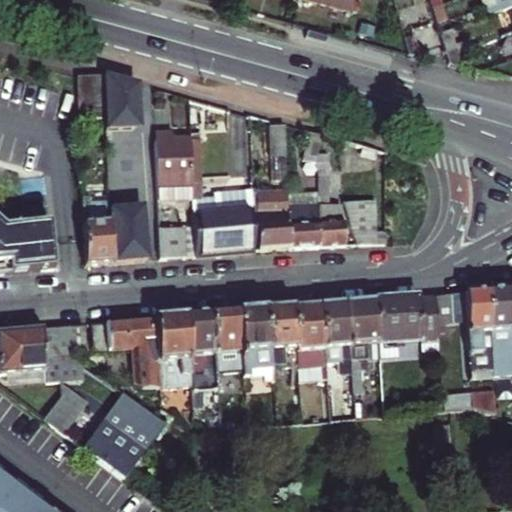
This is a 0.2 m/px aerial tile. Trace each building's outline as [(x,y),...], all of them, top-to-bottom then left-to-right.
[(290,0),(348,16),(352,0),(290,0)] [(439,36),(432,11),(429,0),(393,12),(407,57),(417,60),(427,62),(445,56),(439,36)] [(432,11),(441,7),(438,0),(428,0),(429,0),(432,11)] [(511,0),(478,0),(486,18),(511,8),(511,0)] [(375,29),(360,25),(357,36),(372,40),(375,29)] [(449,67),(461,69),(451,32),(439,36),(445,56),(449,67)] [(511,34),(502,38),(507,49),(511,47),(511,34)] [(78,121),(105,119),(103,78),(76,79),(78,121)] [(134,88),(131,85),(103,78),(105,119),(105,132),(132,131),(138,125),(137,91),(134,88)] [(283,128),(266,129),(270,183),(286,182),(283,128)] [(157,190),(191,189),(189,160),(189,149),(188,141),(171,142),(171,132),(153,133),(154,147),(155,190),(157,190)] [(320,138),(306,134),(300,163),(314,167),(315,164),(320,138)] [(189,149),(189,160),(198,160),(200,160),(200,149),(189,149)] [(315,177),(327,176),(329,176),(327,163),(315,164),(314,167),(315,177)] [(331,250),(343,249),(342,224),(339,223),(339,207),(328,207),(327,176),(315,177),(315,193),(318,250),(331,250)] [(155,190),(156,204),(191,204),(191,189),(157,190),(155,190)] [(286,196),(286,192),(271,192),(271,189),(262,189),(262,192),(255,193),(258,255),(274,254),(289,252),(286,196)] [(286,196),(289,252),(304,251),(318,250),(315,193),(286,196)] [(192,229),(193,259),(224,256),(254,254),(251,196),(231,198),(231,208),(191,212),(192,229)] [(108,197),(81,200),(84,244),(85,267),(98,266),(111,265),(109,212),(108,197)] [(129,264),(146,263),(144,211),(109,212),(111,265),(129,264)] [(51,245),(49,225),(3,230),(0,227),(0,277),(54,271),(51,245)] [(192,229),(157,231),(159,262),(193,259),(192,229)] [(489,335),(493,378),(511,376),(511,329),(509,293),(486,295),(489,335)] [(486,295),(433,299),(436,327),(465,325),(470,383),(493,381),(493,378),(489,335),(486,295)] [(436,327),(433,299),(374,304),(377,346),(437,342),(436,327)] [(374,304),(345,306),(352,385),(355,423),(364,422),(362,395),(359,395),(357,364),(379,362),(377,346),(374,304)] [(339,386),(352,385),(345,306),(320,308),(327,373),(338,372),(339,386)] [(327,373),(320,308),(292,311),(298,368),(300,391),(328,389),(327,373)] [(298,368),(292,311),(264,313),(270,371),(298,368)] [(272,392),(270,371),(264,313),(238,315),(243,374),(244,386),(267,385),(267,392),(272,392)] [(211,317),(216,376),(230,375),(243,374),(238,315),(211,317)] [(216,376),(211,317),(185,320),(191,389),(193,408),(203,408),(202,395),(218,393),(217,384),(216,376)] [(160,391),(191,389),(185,320),(154,322),(160,391)] [(160,391),(154,322),(89,328),(91,355),(128,352),(131,387),(133,387),(140,393),(160,391)] [(86,356),(83,328),(70,329),(72,357),(86,356)] [(81,366),(69,357),(72,357),(70,329),(57,330),(60,358),(62,382),(83,381),(81,366)] [(44,359),(60,358),(57,330),(42,331),(44,359)] [(44,359),(42,331),(0,334),(0,375),(45,372),(44,359)] [(46,384),(62,382),(60,358),(44,359),(45,372),(46,381),(46,384)] [(0,384),(46,381),(45,372),(0,375),(0,384)] [(230,375),(216,376),(217,384),(231,383),(230,375)] [(134,469),(167,425),(123,395),(106,417),(83,449),(125,481),(134,469)] [(472,413),(472,414),(496,419),(494,396),(471,398),(472,413)] [(472,413),(471,398),(442,400),(443,415),(472,413)] [(60,400),(45,421),(63,434),(79,414),(60,400)] [(137,490),(146,478),(134,469),(125,481),(137,490)] [(0,484),(2,481),(0,480),(0,511),(40,511),(42,511),(19,495),(15,500),(0,489),(0,484)]
